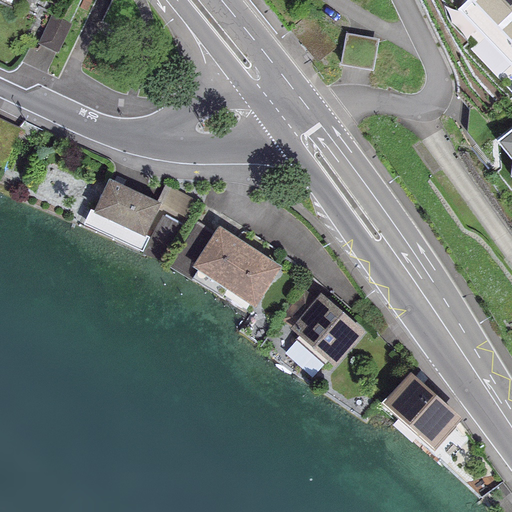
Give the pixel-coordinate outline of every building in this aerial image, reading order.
[(504,46),(511,59),(511,0),(457,0),(490,54),(504,46)] [(51,18),(39,43),(58,52),(70,26),(51,18)] [(377,42),(350,37),(345,65),(372,70),(377,42)] [(20,128),(0,118),(0,162),(3,164),(20,128)] [(511,136),(484,162),(511,193),(511,136)] [(145,237),(160,203),(157,202),(109,180),(94,215),(145,237)] [(165,184),(157,202),(160,203),(190,216),(197,199),(165,184)] [(282,267),(222,227),(197,265),(257,305),(282,267)] [(362,330),(321,295),(292,328),(333,363),(362,330)] [(410,375),(385,404),(435,448),(461,419),(410,375)]
